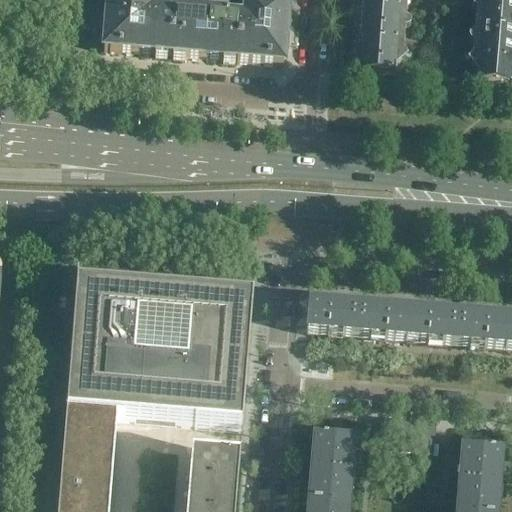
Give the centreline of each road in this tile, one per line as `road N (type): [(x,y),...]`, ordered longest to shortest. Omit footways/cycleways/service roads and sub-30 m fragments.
road 1 (secondary): [(459,200),(380,173),(136,151),(0,127)]
road 2 (residential): [(316,0),(310,78),(292,95),(71,74),(60,53),(64,0)]
road 3 (secondary): [(104,205),(387,210),(459,200)]
road 4 (residential): [(277,384),(286,275),(511,293)]
road 5 (residential): [(277,384),(511,405)]
road 6 (residential): [(47,317),(30,511)]
road 7 (residential): [(47,317),(54,258),(104,205)]
road 8 (residential): [(267,511),(277,384)]
